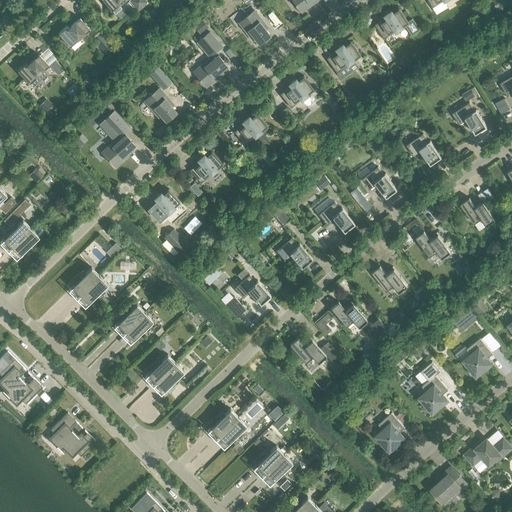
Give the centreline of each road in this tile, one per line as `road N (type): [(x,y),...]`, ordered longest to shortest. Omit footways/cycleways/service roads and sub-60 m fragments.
road 1 (residential): [(153,443),(353,262),(511,145)]
road 2 (residential): [(9,302),(213,110),(358,0)]
road 3 (residential): [(153,443),(9,302)]
road 4 (residential): [(364,511),(511,380)]
road 5 (residential): [(0,324),(138,457)]
